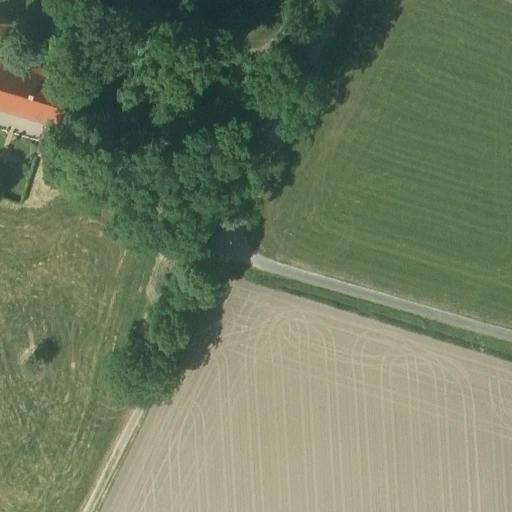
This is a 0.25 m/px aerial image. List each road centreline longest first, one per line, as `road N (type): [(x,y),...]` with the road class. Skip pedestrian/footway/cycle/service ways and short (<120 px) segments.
road 1 (unclassified): [(511,337),(260,265),(231,238),(237,196),(335,0)]
road 2 (track): [(88,511),(214,250),(231,238)]
